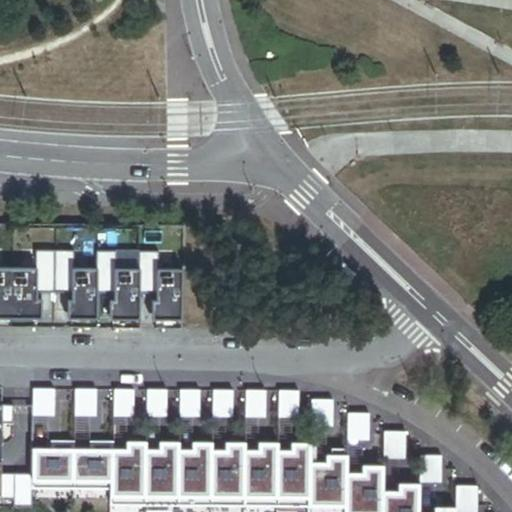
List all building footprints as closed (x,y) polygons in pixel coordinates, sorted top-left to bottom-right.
[(0,320),(43,320),(43,294),(71,294),(71,321),(101,321),(101,296),(111,296),(111,322),(142,322),(142,295),(153,295),(153,321),(184,321),(184,270),(158,270),(158,253),(142,253),(142,270),(115,270),(115,252),(100,252),(100,269),(71,269),(71,252),(39,252),(39,270),(0,269),(0,320)] [(55,417),(55,390),(34,390),(34,417),(49,417),(55,417)] [(97,417),(97,390),(76,390),(76,417),(91,417),(97,417)] [(135,418),(135,390),(115,390),(115,418),(131,418),(135,418)] [(168,418),(168,391),(148,390),(148,417),(164,418),(168,418)] [(201,418),(201,391),(181,391),(181,418),(197,418),(201,418)] [(234,419),(234,391),(214,391),(214,418),(229,418),(234,419)] [(267,419),(267,391),(247,391),(247,418),(262,419),(267,419)] [(300,419),(300,391),(280,391),(279,419),(295,419),(300,419)] [(333,428),(334,401),(313,401),(312,428),(330,428),(333,428)] [(13,407),(0,407),(0,500),(14,501),(14,508),(33,508),(33,490),(33,475),(1,475),(2,425),(13,425),(13,407)] [(370,442),(370,415),(349,414),(349,441),(367,442),(370,442)] [(406,460),(406,433),(385,433),(385,460),(403,460),(406,460)] [(127,445),(114,444),(113,490),(113,494),(147,494),(148,445),(148,437),(127,437),(127,445)] [(160,445),(148,445),(147,494),(181,495),(181,444),(181,438),(160,437),(160,445)] [(193,445),(181,444),(181,495),(213,495),(214,446),(214,438),(193,437),(193,445)] [(226,445),(214,446),(213,495),(247,495),(247,446),(247,438),(226,437),(226,445)] [(259,446),(247,446),(247,495),(279,495),(280,446),(280,438),(260,438),(259,446)] [(293,446),(280,446),(279,495),(309,496),(313,496),(313,459),(313,438),(292,438),(293,446)] [(52,449),(34,448),(33,475),(33,490),(74,490),(75,441),(52,441),(52,449)] [(114,444),(75,441),(74,490),(113,490),(114,444)] [(328,459),(313,459),(313,496),(309,496),(309,505),(345,505),(349,505),(350,469),(350,451),(328,451),(328,459)] [(364,469),(350,469),(349,505),(345,505),(344,511),(384,511),(385,487),(386,462),(364,462),(364,469)] [(401,487),(385,487),(384,511),(422,511),(423,511),(423,480),(400,480),(401,487)] [(437,511),(423,511),(422,511),(459,511),(459,504),(437,503),(437,511)]
